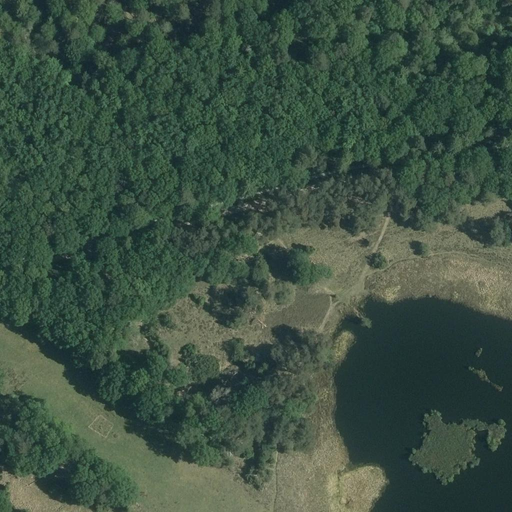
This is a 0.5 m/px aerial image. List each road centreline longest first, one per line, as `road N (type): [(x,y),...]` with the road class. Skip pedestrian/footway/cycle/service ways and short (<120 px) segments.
road 1 (track): [(0,51),(255,203)]
road 2 (track): [(0,276),(255,203)]
road 3 (track): [(255,203),(369,174),(511,154)]
